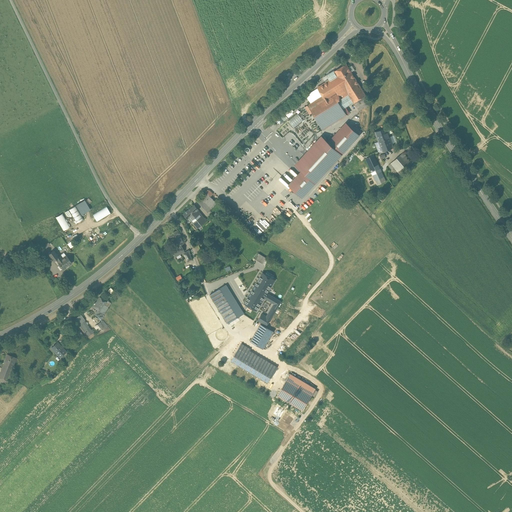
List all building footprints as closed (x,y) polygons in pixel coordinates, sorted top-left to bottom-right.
[(348,67),(346,64),(334,71),(337,77),(343,85),(355,77),(351,71),(348,67)] [(334,71),(327,75),(329,79),(330,81),(337,77),(334,71)] [(337,77),(330,81),(341,99),(349,94),(343,85),(337,77)] [(354,102),(366,95),(355,77),(343,85),(349,94),(353,101),(354,103),(354,102)] [(330,81),(318,88),(323,96),(318,99),(311,103),(308,105),(312,112),(314,116),(338,101),(341,99),(330,81)] [(306,95),(311,103),(318,99),(313,90),(306,95)] [(338,101),(343,108),(353,101),(349,94),(341,99),(338,101)] [(366,95),(354,102),(359,110),(370,104),(366,95)] [(338,101),(314,116),(323,130),(347,115),(343,108),(338,101)] [(288,111),(285,113),(288,117),(293,114),(292,113),(294,111),(292,109),(289,112),(288,111)] [(289,120),(294,127),(304,120),(299,113),(289,120)] [(345,126),(329,143),(322,137),(297,164),(303,170),(291,184),(303,195),(357,137),(345,126)] [(386,128),(375,132),(379,141),(390,137),(386,128)] [(390,137),(379,141),(383,151),(393,147),(390,137)] [(386,181),(374,155),(365,159),(377,185),(386,181)] [(403,158),(400,155),(394,161),(401,169),(408,164),(403,158)] [(401,169),(394,161),(391,163),(394,167),(398,172),(401,169)] [(286,172),(283,174),(290,181),(293,179),(286,172)] [(207,193),(198,203),(208,212),(217,203),(211,197),(207,193)] [(69,209),(76,223),(83,219),(81,215),(91,210),(86,200),(69,209)] [(194,204),(183,214),(186,219),(188,218),(197,229),(207,221),(198,210),(198,209),(194,204)] [(97,221),(111,213),(107,206),(93,214),(97,221)] [(63,213),(56,217),(63,231),(70,227),(63,213)] [(185,242),(178,230),(168,235),(175,247),(171,249),(175,256),(184,251),(181,245),(185,242)] [(54,250),(48,254),(53,261),(58,257),(59,257),(54,250)] [(189,250),(183,253),(188,262),(192,259),(189,250)] [(266,258),(259,253),(255,259),(263,264),(266,258)] [(66,255),(60,260),(58,257),(53,261),(56,264),(58,263),(63,269),(72,263),(66,255)] [(275,280),(263,272),(255,286),(267,293),(275,280)] [(244,314),(226,284),(210,295),(228,324),(244,314)] [(267,293),(255,286),(244,303),(245,303),(257,310),(264,298),(267,293)] [(281,301),(267,293),(264,298),(274,304),(267,316),(262,313),(258,320),(267,326),(281,301)] [(107,303),(100,297),(95,303),(94,302),(93,303),(94,304),(92,306),(98,311),(100,312),(103,314),(108,308),(105,306),(107,303)] [(103,314),(100,312),(98,311),(95,314),(101,319),(104,315),(103,314)] [(82,322),(79,324),(88,336),(94,332),(85,320),(82,322)] [(107,326),(103,320),(97,325),(102,330),(107,326)] [(274,331),(261,324),(250,341),(263,349),(274,331)] [(66,352),(57,342),(51,348),(60,357),(66,352)] [(263,359),(250,351),(251,349),(241,344),(231,360),(268,382),(277,367),(263,359)] [(252,347),(251,349),(250,351),(263,359),(265,355),(252,347)] [(7,354),(5,359),(2,368),(0,372),(0,382),(6,385),(7,382),(10,384),(13,376),(10,375),(12,369),(16,358),(7,354)] [(290,374),(286,381),(311,396),(315,389),(290,374)] [(286,381),(278,395),(303,410),(311,396),(286,381)]
